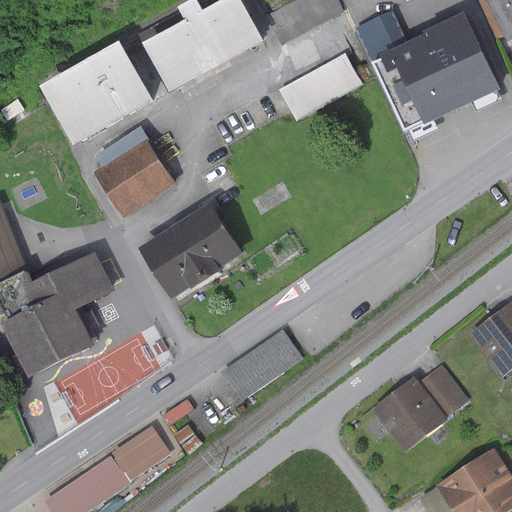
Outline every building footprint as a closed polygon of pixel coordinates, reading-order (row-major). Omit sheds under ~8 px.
[(192,24),(151,46),(176,93),(269,43),(244,0),(231,0),(209,12),(202,0),(200,0),(184,9),(192,24)] [(337,0),(298,0),(267,17),(282,46),(345,13),(337,0)] [(511,0),(479,0),(498,39),(509,34),(511,40),(511,0)] [(360,28),(408,133),(503,91),(468,15),(428,33),(430,36),(410,46),(395,13),(360,28)] [(127,45),(47,90),(82,150),(161,106),(127,45)] [(346,54),(280,91),(298,123),(364,86),(346,54)] [(0,111),(8,123),(25,112),(18,100),(0,111)] [(105,170),(98,174),(126,219),(179,186),(144,129),(98,158),(105,170)] [(1,200),(0,200),(0,297),(0,286),(30,272),(1,200)] [(215,204),(143,250),(177,302),(195,290),(197,293),(226,274),(225,271),(249,256),(215,204)] [(14,325),(9,328),(35,381),(100,348),(83,312),(120,294),(100,252),(36,283),(30,272),(0,286),(0,297),(14,325)] [(511,304),(471,336),(505,380),(511,374),(511,304)] [(284,332),(223,375),(243,403),(304,360),(284,332)] [(417,379),(374,411),(408,456),(452,423),(449,419),(470,403),(444,368),(421,385),(417,379)] [(172,455),(155,428),(114,455),(132,482),(172,455)] [(511,473),(496,450),(420,499),(428,511),(455,511),(456,511),(510,511),(511,511),(511,473)] [(113,458),(47,503),(53,511),(92,511),(131,485),(113,458)]
